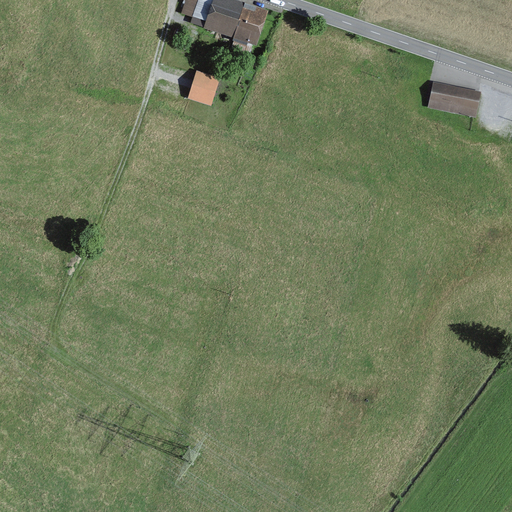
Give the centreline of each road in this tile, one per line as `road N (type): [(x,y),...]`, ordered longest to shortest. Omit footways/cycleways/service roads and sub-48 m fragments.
road 1 (track): [(172,0),(126,155),(53,312)]
road 2 (secondary): [(511,81),(273,0)]
